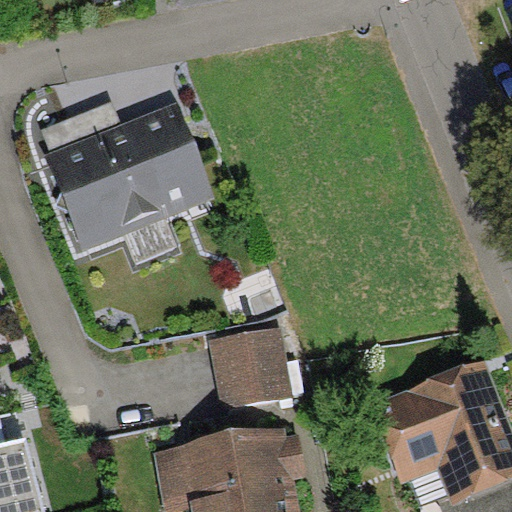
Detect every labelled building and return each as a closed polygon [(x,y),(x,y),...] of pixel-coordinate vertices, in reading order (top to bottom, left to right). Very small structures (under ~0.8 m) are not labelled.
[(50,156),(123,127),(113,103),(41,132),(50,156)] [(50,156),(46,157),(84,252),(215,200),(177,105),(123,127),(50,156)] [(281,330),(210,341),(221,409),(293,398),(281,330)] [(371,408),(402,485),(438,471),(450,500),(453,509),(511,485),(511,427),(486,362),(371,408)] [(0,511),(43,511),(18,411),(0,415),(0,511)] [(300,511),(295,480),(308,478),(300,436),(287,439),(286,431),(155,453),(164,511),(300,511)] [(511,511),(511,485),(453,509),(450,500),(440,504),(443,511),(511,511)]
